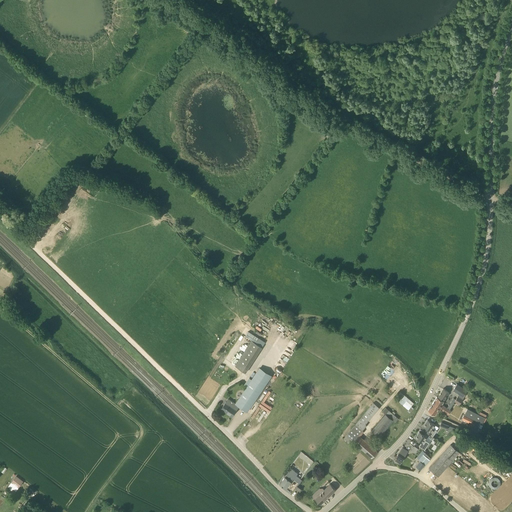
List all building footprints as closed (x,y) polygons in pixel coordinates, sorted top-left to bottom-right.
[(258,338),(249,331),(245,336),(255,342),(258,338)] [(262,347),(265,342),(258,338),(255,342),(262,347)] [(247,412),(271,376),(259,368),(252,379),(250,382),(247,386),(236,404),(228,399),(226,402),(221,409),(232,416),(236,409),(239,406),(247,412)] [(467,390),(457,384),(453,390),(463,396),(467,390)] [(443,401),(449,392),(443,388),(438,397),(437,397),(435,400),(438,402),(437,403),(441,405),(442,404),(444,401),(443,401)] [(411,411),(414,408),(412,406),(414,402),(401,392),(396,399),(411,411)] [(272,393),(255,418),(265,425),(283,400),(272,393)] [(445,405),(450,409),(455,401),(460,404),(463,399),(452,393),(445,405)] [(451,410),(442,404),(441,405),(437,403),(438,402),(435,400),(428,410),(435,415),(439,409),(448,415),(451,410)] [(364,431),(363,430),(367,425),(366,424),(379,407),(374,402),(346,436),(344,439),(349,443),(352,440),(353,441),(372,458),(377,451),(360,436),(364,431)] [(379,437),(382,433),(393,420),(396,416),(386,408),(382,411),(385,414),(371,430),(379,437)] [(467,409),(462,419),(471,424),(476,414),(467,409)] [(427,429),(426,431),(433,436),(436,431),(433,428),(435,425),(428,420),(423,426),(427,429)] [(422,442),(419,446),(424,451),(429,443),(425,440),(427,437),(419,432),(415,438),(422,442)] [(438,476),(454,459),(459,453),(451,445),(429,468),(438,476)] [(400,463),(408,452),(402,448),(394,459),(400,463)] [(425,453),(423,454),(418,459),(425,465),(430,460),(429,459),(430,458),(425,453)] [(296,475),(294,474),(296,471),(292,468),(288,473),(279,484),(286,489),(293,479),(299,483),(302,479),(296,475)] [(11,483),(8,487),(12,490),(15,485),(18,488),(23,481),(23,480),(16,475),(11,483)] [(499,481),(500,479),(491,477),(489,483),(494,484),(494,486),(497,487),(499,481)] [(321,504),(327,498),(336,490),(330,484),(315,499),(321,505),(321,504)]
